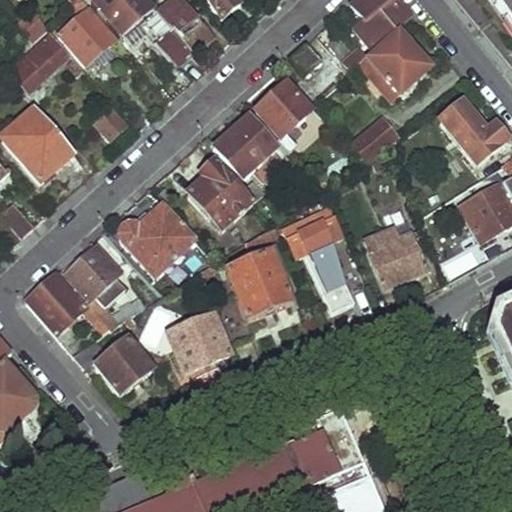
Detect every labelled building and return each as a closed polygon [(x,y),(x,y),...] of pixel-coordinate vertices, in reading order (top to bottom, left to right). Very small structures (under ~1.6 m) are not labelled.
[(59,39),(85,70),(114,45),(87,14),(90,11),(80,0),(72,7),(81,19),(59,39)] [(69,0),(64,5),(68,11),(72,7),(80,0),(69,0)] [(97,0),(91,6),(120,39),(152,13),(140,0),(97,0)] [(174,29),(197,57),(213,42),(178,0),(176,0),(159,15),(171,32),(174,29)] [(202,0),(222,24),(240,9),(236,3),(239,0),(202,0)] [(357,33),(373,51),(411,20),(396,2),(395,0),(359,0),(352,7),(366,24),(357,33)] [(511,0),(487,0),(511,36),(511,0)] [(159,44),(182,71),(193,60),(171,32),(159,44)] [(0,57),(0,76),(1,76),(33,45),(24,36),(0,57)] [(366,64),(396,99),(428,71),(396,37),(366,64)] [(8,75),(30,98),(67,64),(45,41),(8,75)] [(289,64),(303,79),(320,65),(305,49),(289,64)] [(342,66),(350,75),(368,60),(359,50),(342,66)] [(388,105),(396,99),(366,64),(359,70),(388,105)] [(69,71),(78,81),(83,76),(75,66),(69,71)] [(275,146),(288,160),(296,152),(286,137),(309,115),(285,89),(255,116),(278,144),(275,146)] [(439,128),(475,172),(506,147),(492,130),(483,136),(460,109),(439,128)] [(0,141),(40,187),(54,174),(50,169),(68,152),(33,113),(0,141)] [(92,128),(107,143),(124,129),(109,113),(92,128)] [(215,155),(242,186),(275,155),(248,123),(215,155)] [(349,151),(364,171),(386,153),(395,143),(379,124),(349,151)] [(387,170),(391,167),(387,157),(372,167),(377,173),(386,167),(387,170)] [(511,162),(503,172),(511,183),(511,162)] [(187,201),(220,238),(252,208),(215,166),(200,180),(204,185),(187,201)] [(511,184),(460,215),(478,249),(511,227),(511,184)] [(0,222),(19,244),(30,233),(7,209),(0,215),(0,222)] [(120,245),(154,281),(194,246),(163,211),(150,222),(145,218),(134,227),(126,229),(122,233),(119,237),(119,241),(120,245)] [(337,244),(325,215),(278,236),(292,267),(302,263),(326,318),(350,308),(324,250),(337,244)] [(0,254),(3,258),(17,246),(0,226),(0,254)] [(426,276),(406,228),(364,245),(367,253),(366,254),(382,294),(426,276)] [(243,252),(247,263),(261,256),(278,248),(272,235),(243,252)] [(120,278),(95,251),(65,280),(88,307),(93,303),(101,311),(121,294),(112,285),(120,278)] [(247,263),(250,268),(264,261),(261,256),(247,263)] [(218,281),(238,328),(288,307),(268,260),(264,261),(250,268),(218,281)] [(81,316),(101,339),(108,335),(86,309),(83,311),(55,279),(25,305),(54,340),(81,316)] [(117,330),(142,312),(134,302),(107,319),(117,330)] [(86,309),(108,335),(117,330),(107,319),(101,311),(93,303),(88,307),(86,309)] [(492,339),(511,380),(511,312),(498,319),(492,339)] [(167,339),(183,380),(230,361),(213,319),(167,339)] [(95,372),(117,401),(150,375),(126,343),(109,359),(94,344),(72,359),(88,378),(95,372)] [(0,368),(1,367),(10,359),(0,348),(0,368)] [(0,437),(4,437),(8,435),(31,417),(33,413),(34,409),(31,403),(1,367),(0,368),(0,437)] [(290,449),(309,491),(338,479),(321,442),(319,437),(290,449)] [(261,511),(309,491),(290,449),(216,480),(206,459),(181,468),(175,461),(157,468),(160,476),(170,500),(143,511),(261,511)] [(55,511),(122,511),(158,496),(153,480),(148,471),(55,511)]
